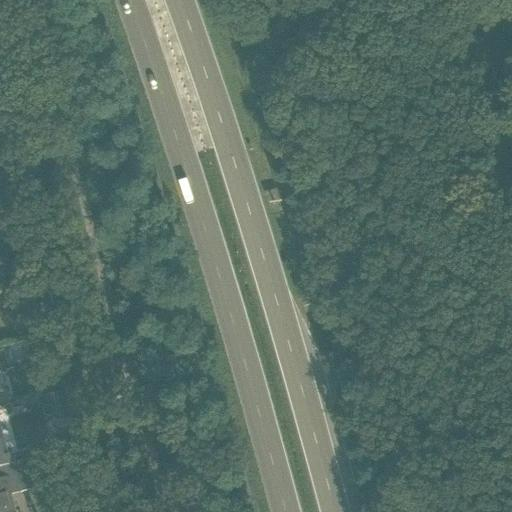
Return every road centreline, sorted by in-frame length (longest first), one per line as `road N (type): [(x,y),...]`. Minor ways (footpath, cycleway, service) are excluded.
road 1 (primary): [(332,511),(174,0)]
road 2 (primary): [(126,0),(282,511)]
